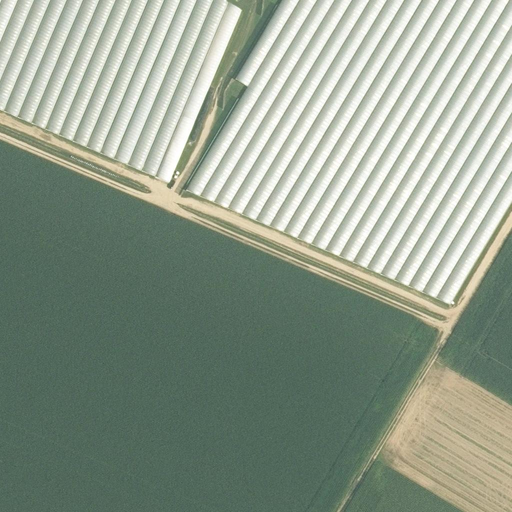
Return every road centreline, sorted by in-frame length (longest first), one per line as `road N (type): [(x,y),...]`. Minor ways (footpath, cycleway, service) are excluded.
road 1 (track): [(448,327),(0,136)]
road 2 (track): [(337,511),(511,221)]
road 3 (track): [(262,0),(168,206)]
